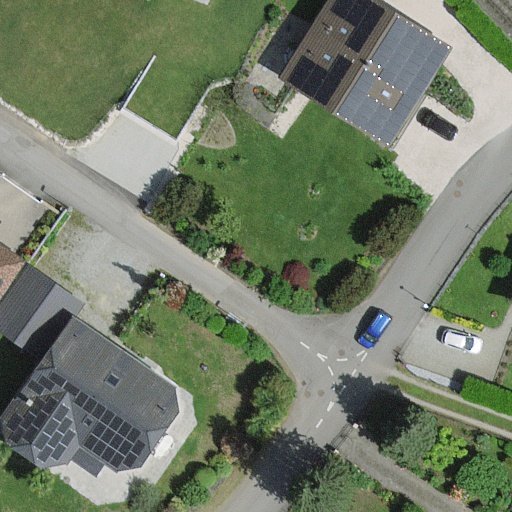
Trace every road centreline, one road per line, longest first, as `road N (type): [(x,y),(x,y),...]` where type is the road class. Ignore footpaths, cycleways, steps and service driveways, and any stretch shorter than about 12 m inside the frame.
road 1 (residential): [(0,133),(352,381)]
road 2 (residential): [(352,381),(511,161)]
road 3 (residential): [(245,511),(352,381)]
road 4 (track): [(511,425),(364,365)]
